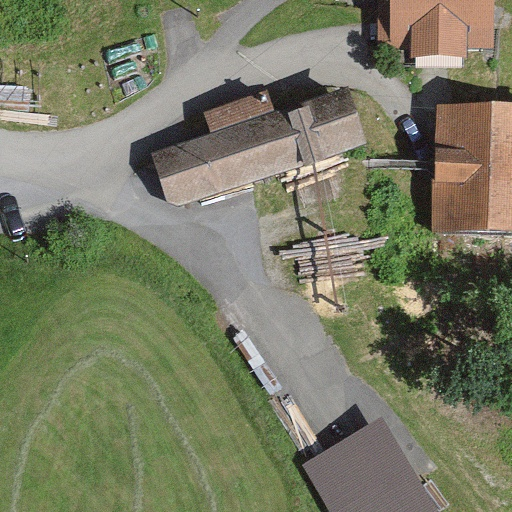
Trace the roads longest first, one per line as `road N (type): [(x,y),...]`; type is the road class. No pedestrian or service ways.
road 1 (track): [(97,159),(346,422)]
road 2 (track): [(0,160),(57,175),(157,125),(278,0)]
